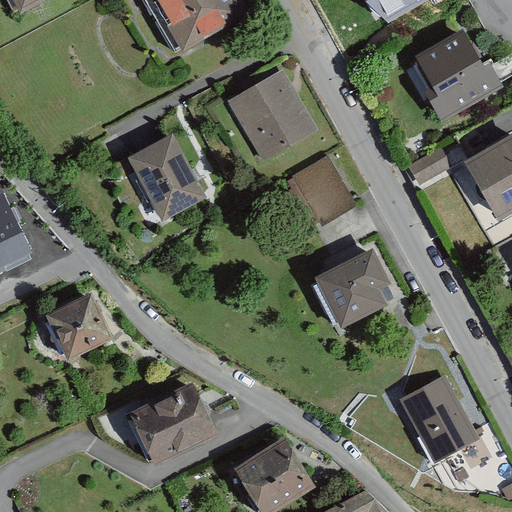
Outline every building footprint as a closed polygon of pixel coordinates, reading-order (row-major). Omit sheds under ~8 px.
[(12,0),(22,18),(56,0),(12,0)] [(251,21),(239,0),(149,0),(183,59),(251,21)] [(433,0),(370,0),(387,28),(434,1),(433,0)] [(470,34),(418,65),(452,124),(505,94),(470,34)] [(322,135),(286,73),(230,105),(266,167),(322,135)] [(163,226),(208,202),(175,139),(130,163),(163,226)] [(444,148),(414,164),(424,184),(454,168),(444,148)] [(511,152),(474,175),(506,231),(511,227),(511,152)] [(360,208),(332,159),(294,181),(295,183),(287,188),(312,232),(321,227),(323,230),(360,208)] [(0,273),(30,259),(2,201),(0,201),(0,273)] [(395,292),(375,255),(317,284),(344,336),(390,313),(382,298),(395,292)] [(47,321),(69,367),(116,345),(94,298),(47,321)] [(483,445),(448,379),(403,403),(438,469),(483,445)] [(157,474),(220,443),(194,390),(131,421),(157,474)] [(271,511),(321,482),(291,432),(242,462),(271,511)] [(325,511),(386,511),(378,495),(369,489),(325,511)]
